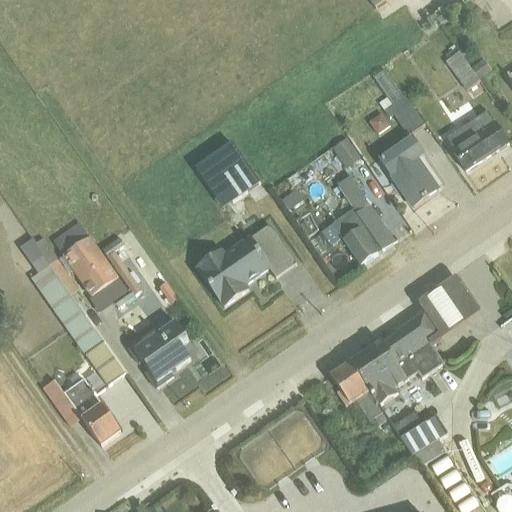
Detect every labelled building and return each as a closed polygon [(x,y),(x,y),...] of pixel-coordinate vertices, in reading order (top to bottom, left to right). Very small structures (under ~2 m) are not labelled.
[(367,0),(376,12),(393,0),(367,0)] [(480,82),(472,70),(455,47),(448,52),(450,54),(445,57),(449,62),(446,64),(466,93),(480,83),(480,82)] [(472,70),(480,82),(493,72),(484,61),(472,70)] [(385,71),(374,79),(393,105),(384,112),(390,120),(393,118),(408,138),(424,126),(385,71)] [(489,113),(446,141),(466,174),(509,146),(489,113)] [(382,115),(369,124),(378,137),(391,129),(382,115)] [(333,150),(348,139),(337,124),(322,134),(333,150)] [(348,139),(333,150),(348,171),(363,161),(348,139)] [(413,139),(381,161),(414,210),(439,192),(418,163),(426,158),(413,139)] [(186,166),(211,215),(256,192),(231,143),(186,166)] [(297,192),(283,203),(290,213),(304,202),(297,192)] [(333,227),(342,240),(362,268),(396,245),(369,208),(358,215),(355,211),(333,227)] [(64,259),(90,241),(80,226),(54,244),(64,259)] [(272,226),(200,270),(225,310),(249,293),(246,288),(270,271),(276,281),(297,267),(272,226)] [(342,240),(333,227),(322,235),(332,248),(342,240)] [(90,241),(64,259),(60,262),(70,277),(74,274),(92,301),(121,281),(92,239),(90,241)] [(45,256),(37,245),(34,240),(21,249),(39,276),(50,268),(51,268),(44,257),(45,256)] [(51,268),(50,268),(71,299),(80,293),(59,263),(60,262),(45,240),(37,245),(45,256),(44,257),(51,268)] [(121,240),(103,252),(131,293),(114,304),(120,312),(137,301),(135,298),(143,293),(138,286),(142,284),(134,273),(130,275),(116,254),(126,247),(121,240)] [(50,268),(39,276),(32,281),(108,389),(126,376),(71,299),(50,268)] [(429,342),(433,348),(481,315),(481,313),(459,280),(457,279),(455,280),(420,304),(420,307),(425,315),(439,335),(429,342)] [(175,300),(164,307),(173,322),(184,315),(181,310),(182,310),(175,300)] [(396,338),(420,374),(424,381),(445,366),(433,348),(429,342),(439,335),(425,315),(394,336),(396,338)] [(133,349),(129,352),(139,366),(143,363),(150,374),(147,376),(157,392),(174,380),(172,376),(192,362),(182,349),(190,344),(176,324),(158,336),(155,332),(132,347),(133,349)] [(351,366),(380,408),(399,395),(395,390),(420,374),(396,338),(384,346),(383,344),(351,366)] [(511,342),(511,340),(502,346),(511,362),(511,342)] [(380,408),(351,366),(331,380),(341,393),(338,396),(347,410),(356,403),(371,425),(374,423),(378,429),(389,422),(380,408)] [(479,412),(511,395),(511,388),(508,381),(473,399),(479,412)] [(56,383),(44,392),(71,431),(83,422),(102,449),(122,435),(85,383),(65,396),(56,383)] [(276,404),(293,428),(317,461),(327,453),(304,421),(312,416),(294,391),(276,404)] [(250,421),(281,466),(289,477),(291,475),(300,488),(311,481),(302,468),(304,466),(283,435),(293,428),(276,404),(250,421)] [(414,415),(394,429),(414,458),(448,438),(436,419),(423,428),(414,415)] [(234,452),(260,489),(275,478),(271,473),(281,466),(250,421),(231,435),(240,448),(234,452)] [(453,466),(447,457),(432,467),(438,476),(453,466)] [(456,471),(441,480),(446,489),(461,480),(456,471)] [(470,493),(465,483),(449,493),(455,502),(470,493)] [(421,511),(405,488),(370,511),(421,511)] [(474,497),(458,506),(461,511),(470,511),(479,506),(474,497)] [(498,508),(499,511),(498,511),(511,511),(511,499),(507,499),(504,499),(502,501),(500,503),(498,505),(498,508)]
